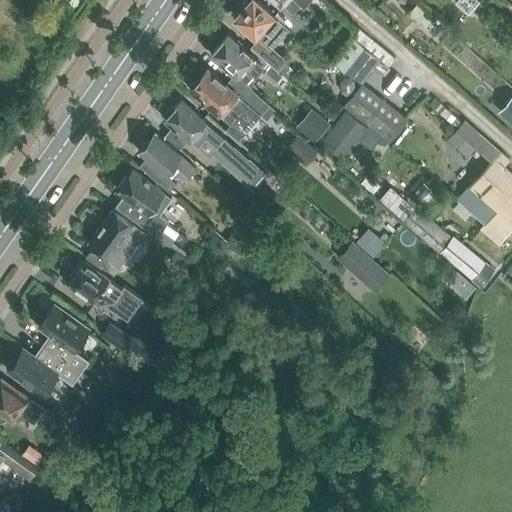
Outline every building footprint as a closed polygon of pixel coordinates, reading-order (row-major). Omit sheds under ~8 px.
[(245,4),(234,16),(242,23),(240,26),(246,32),(249,29),(259,38),(270,48),(271,47),(289,27),(274,14),(257,0),(244,0),(243,2),(245,4)] [(277,0),(281,3),(281,2),(284,4),(292,11),(301,1),(304,4),(307,0),(277,0)] [(465,11),(473,8),(479,1),(477,0),(460,0),(459,5),(465,11)] [(284,4),(274,14),(289,27),(294,32),(304,21),(295,14),(292,11),(284,4)] [(358,31),(334,63),(362,85),(373,70),(381,76),(389,66),(388,66),(394,58),(374,43),(368,50),(361,45),(367,37),(358,31)] [(227,34),(211,53),(235,73),(237,76),(246,83),(265,60),(250,47),(248,50),(227,34)] [(259,38),(250,47),(265,60),(271,64),(278,71),(285,63),(287,60),(271,47),(270,48),(259,38)] [(271,64),(262,74),(275,84),(283,75),(278,71),(271,64)] [(190,82),(189,87),(230,124),(247,106),(254,112),(259,116),(264,121),(265,120),(274,110),(265,101),(251,88),(248,85),(246,83),(237,76),(235,73),(226,84),(207,67),(199,76),(195,76),(190,82)] [(348,75),(343,76),(339,81),(340,91),(345,94),(350,94),(354,90),(353,79),(348,75)] [(346,109),(320,141),(342,159),(358,139),(371,148),(381,136),(391,144),(409,120),(362,85),(345,108),(346,109)] [(172,125),(164,135),(179,148),(187,139),(189,141),(190,140),(198,147),(206,138),(256,182),(265,171),(234,145),(233,146),(206,122),(181,99),(175,106),(172,104),(164,113),(167,115),(164,118),(172,125)] [(314,137),(327,121),(312,108),(299,124),(314,137)] [(466,121),(450,140),(467,155),(475,147),(491,161),(479,173),(468,186),(456,201),(483,225),(480,228),(499,244),(511,229),(511,173),(503,166),(509,159),(503,154),(500,151),(466,121)] [(317,148),(298,132),(286,147),(305,163),(317,148)] [(176,183),(166,175),(175,164),(190,177),(197,168),(182,156),(156,133),(139,152),(146,158),(138,165),(169,191),(176,183)] [(172,198),(164,193),(133,170),(118,191),(124,195),(116,206),(169,246),(179,231),(167,223),(169,221),(160,215),(172,198)] [(391,188),(380,201),(391,210),(403,220),(414,208),(415,207),(430,190),(431,189),(423,182),(412,195),(411,194),(406,200),(405,201),(391,188)] [(403,220),(468,278),(480,262),(415,207),(414,208),(403,220)] [(102,269),(106,264),(110,258),(110,257),(114,259),(117,259),(120,258),(122,256),(124,254),(124,251),(122,247),(119,245),(133,225),(113,210),(90,243),(93,246),(85,257),(102,269)] [(369,227),(357,240),(374,255),(385,241),(369,227)] [(236,231),(227,240),(236,248),(244,239),(236,231)] [(352,239),(338,255),(374,286),(388,270),(352,239)] [(189,260),(175,250),(169,258),(183,268),(189,260)] [(122,289),(109,279),(84,261),(75,273),(71,274),(69,276),(70,280),(68,283),(81,292),(80,293),(81,297),(88,302),(92,302),(93,301),(97,304),(107,302),(111,296),(133,312),(143,299),(124,286),(122,289)] [(88,329),(53,303),(38,326),(49,334),(41,345),(80,372),(89,361),(74,350),(88,329)] [(453,325),(459,327),(462,318),(456,316),(453,325)] [(123,348),(125,344),(130,337),(109,322),(101,333),(123,348)] [(80,372),(41,345),(34,355),(22,347),(6,370),(42,394),(57,373),(72,384),(80,372)] [(21,393),(2,379),(0,381),(0,419),(5,418),(7,415),(13,419),(20,410),(34,420),(44,407),(22,391),(21,393)] [(2,441),(0,443),(0,461),(2,459),(31,480),(39,468),(2,441)] [(42,455),(28,445),(22,454),(36,464),(42,455)] [(0,511),(7,511),(13,505),(3,498),(0,501),(0,511)]
